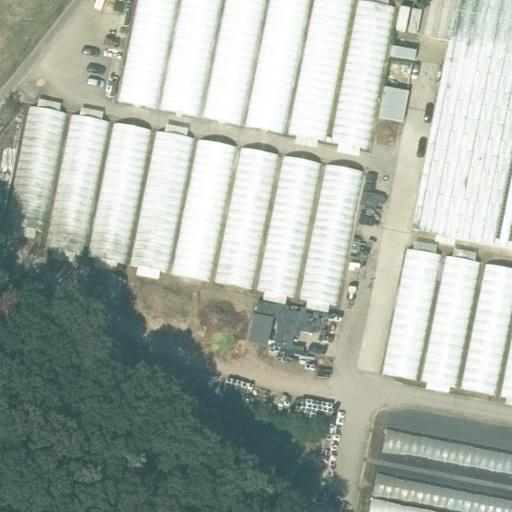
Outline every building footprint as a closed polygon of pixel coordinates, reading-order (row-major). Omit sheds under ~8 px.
[(396,8),(354,0),(138,0),(119,100),(368,150),(396,8)] [(511,0),(429,0),(423,37),(448,41),(411,230),(511,249),(511,0)] [(385,84),(377,115),(405,122),(412,91),(385,84)] [(363,173),(30,107),(6,225),(43,232),(45,249),(337,306),(363,173)] [(511,269),(407,250),(382,373),(511,398),(511,269)] [(338,323),(255,306),(248,336),(331,352),(338,323)]
